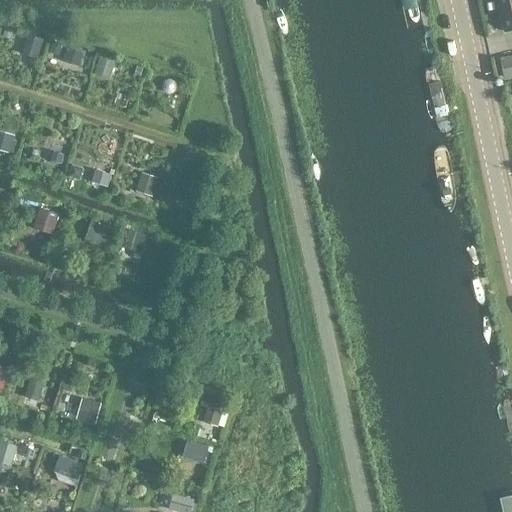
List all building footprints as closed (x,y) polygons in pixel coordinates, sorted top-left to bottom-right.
[(511,0),(497,0),(504,31),(511,29),(511,0)] [(40,37),(23,29),(13,49),(30,57),(40,37)] [(65,41),(47,40),(47,52),(64,53),(65,41)] [(110,60),(91,52),(86,63),(105,72),(110,60)] [(228,127),(215,120),(209,131),(223,138),(228,127)] [(0,137),(0,151),(13,156),(17,143),(0,137)] [(44,148),(38,162),(56,169),(61,154),(44,148)] [(81,168),(72,165),(69,176),(78,178),(81,168)] [(110,174),(95,170),(91,181),(106,186),(110,174)] [(159,181),(143,175),(138,191),(154,196),(159,181)] [(55,231),(60,210),(40,205),(35,226),(55,231)] [(67,213),(58,229),(69,235),(78,219),(67,213)] [(107,230),(92,224),(87,236),(102,242),(107,230)] [(142,238),(119,230),(115,244),(137,251),(142,238)] [(40,387),(23,380),(16,398),(33,405),(40,387)] [(216,398),(197,392),(191,412),(209,418),(216,398)] [(96,423),(102,401),(83,395),(76,417),(96,423)] [(200,450),(174,441),(170,454),(195,463),(200,450)] [(10,447),(0,443),(0,457),(7,460),(10,447)] [(70,474),(75,460),(42,448),(37,462),(70,474)] [(165,489),(160,502),(181,511),(187,497),(165,489)] [(490,511),(511,511),(511,494),(488,499),(490,511)]
